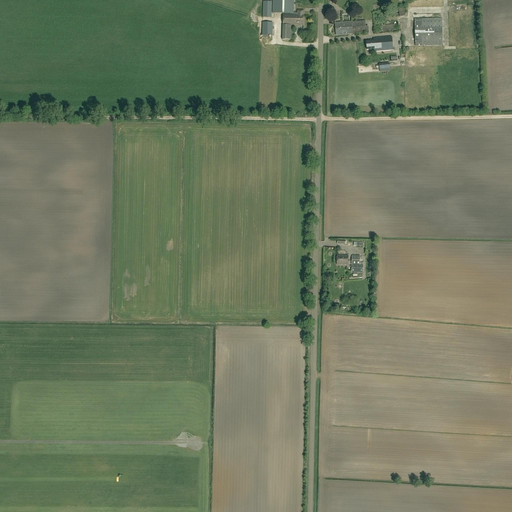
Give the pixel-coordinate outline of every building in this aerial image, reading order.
[(271,0),(271,13),(292,14),(292,0),(271,0)] [(271,2),(262,2),(262,18),(270,18),(271,2)] [(282,15),(282,20),(282,26),(281,26),(281,40),(292,40),(292,26),(302,26),(303,15),(302,15),(302,10),(296,10),(296,13),(295,13),(295,16),(282,15)] [(414,19),(415,46),(441,46),(441,19),(414,19)] [(335,36),(365,33),(368,33),(368,27),(364,27),(364,21),(334,24),(335,36)] [(271,23),(261,23),(261,36),(271,36),(271,23)] [(365,42),(366,50),(372,50),(373,52),(392,50),(391,37),(375,39),(375,40),(373,40),(373,41),(365,42)] [(390,71),(389,63),(379,64),(380,72),(390,71)] [(336,256),(336,265),(347,265),(348,256),(336,256)] [(360,256),(352,256),(351,273),(362,273),(363,265),(359,265),(360,256)]
